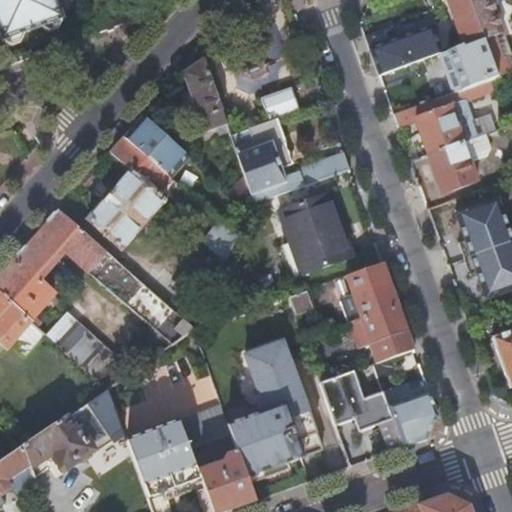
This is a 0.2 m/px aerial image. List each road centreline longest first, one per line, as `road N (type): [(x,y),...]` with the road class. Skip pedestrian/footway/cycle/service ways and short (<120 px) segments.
road 1 (residential): [(480,455),(325,0)]
road 2 (residential): [(480,455),(329,511)]
road 3 (residential): [(105,116),(0,237)]
road 4 (residential): [(206,0),(105,116)]
